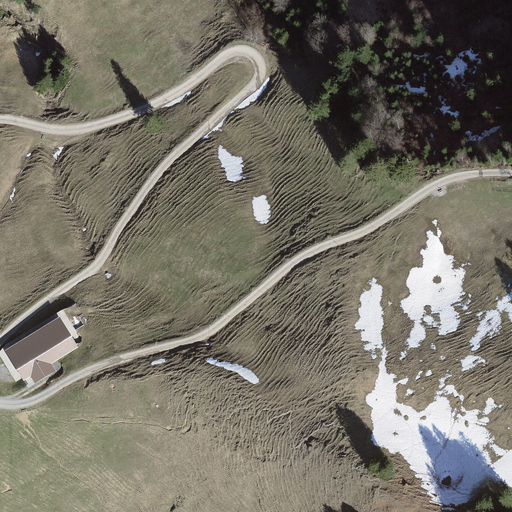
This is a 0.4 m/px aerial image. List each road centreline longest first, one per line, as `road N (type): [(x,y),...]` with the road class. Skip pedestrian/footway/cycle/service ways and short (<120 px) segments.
road 1 (track): [(0,119),(65,131),(106,122),(163,100),(236,50),(253,54),(261,70),(252,88),(161,169),(101,259),(0,341)]
road 2 (track): [(27,404),(101,365),(201,335),(297,257),(449,180),(511,173)]
